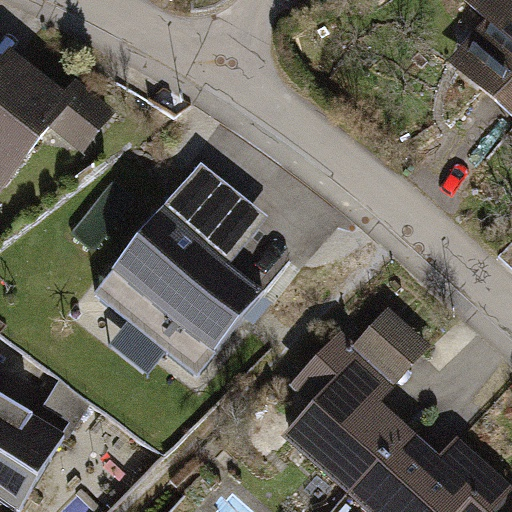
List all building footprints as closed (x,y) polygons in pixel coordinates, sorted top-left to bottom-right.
[(511,0),(474,0),(490,12),(451,58),(511,108),(511,0)] [(86,171),(121,129),(77,94),(64,110),(8,65),(0,74),(0,209),(53,144),(86,171)] [(264,230),(195,175),(86,313),(197,399),(268,309),(227,277),(264,230)] [(353,350),(335,335),(267,416),(288,433),(277,446),(355,511),(497,511),(511,495),(511,482),(457,437),(442,455),(381,405),(432,345),(388,308),(353,350)] [(33,511),(86,417),(0,369),(0,511),(33,511)] [(194,511),(184,503),(175,511),(194,511)]
